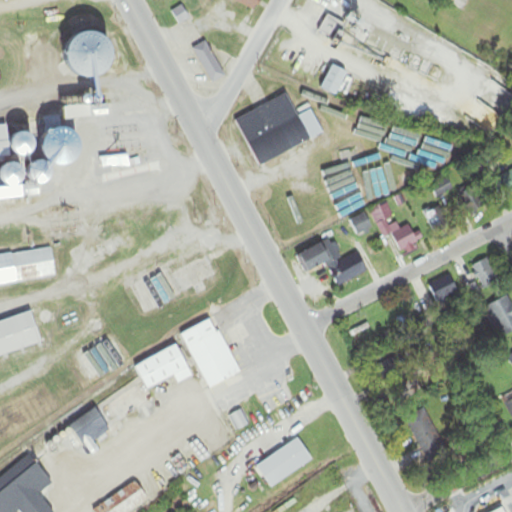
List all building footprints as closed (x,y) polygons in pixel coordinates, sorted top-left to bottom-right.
[(234,0),(234,2),(255,11),(260,0),(234,0)] [(170,9),(177,22),(186,16),(178,4),(170,9)] [(323,13),(315,29),(332,37),(340,21),(323,13)] [(72,70),(79,73),(86,74),(94,72),(100,68),(104,63),(106,56),(106,48),(103,41),(99,36),(92,32),(86,31),(79,32),(73,35),(68,39),(65,45),(63,52),(64,58),(67,65),(72,70)] [(189,46),(209,80),(221,73),(201,39),(189,46)] [(328,63),(317,86),(331,93),(342,70),(328,63)] [(232,119),(257,164),(305,137),(280,92),(232,119)] [(48,122),(52,165),(102,161),(102,169),(130,166),(129,157),(153,155),(150,114),(48,122)] [(11,152),(14,154),(18,154),(22,153),(25,151),(27,148),(29,144),(29,141),(28,137),(26,134),(22,132),(19,131),(15,131),(11,132),(8,135),(6,138),(5,142),(6,146),(8,150),(11,152)] [(28,180),(31,182),(35,182),(39,181),(42,179),(44,176),(45,173),(46,169),(44,165),(42,162),(39,160),(36,159),(32,159),(28,160),(25,163),(23,166),(22,170),(23,174),(25,178),(28,180)] [(0,182),(2,183),(5,183),(9,182),(12,180),(15,177),(16,174),(16,170),(15,166),(13,163),(10,161),(6,160),(2,160),(0,160),(0,182)] [(328,181),(340,205),(362,194),(350,169),(328,181)] [(453,191),(447,180),(431,188),(436,199),(453,191)] [(504,191),(511,188),(511,184),(511,181),(502,184),(504,191)] [(423,213),(434,234),(447,228),(436,206),(423,213)] [(351,221),(357,237),(372,231),(367,215),(351,221)] [(398,250),(420,244),(415,226),(391,232),(388,221),(379,224),(383,239),(394,236),(398,250)] [(338,287),(367,273),(358,254),(343,261),(332,239),(297,255),(306,275),(327,265),(338,287)] [(0,253),(0,282),(51,273),(46,245),(0,253)] [(473,266),(481,288),(496,282),(488,260),(473,266)] [(460,294),(450,276),(428,287),(438,305),(460,294)] [(500,340),(511,334),(511,302),(509,297),(485,308),(500,340)] [(0,319),(0,353),(37,340),(26,311),(0,319)] [(177,333),(206,386),(233,371),(205,319),(177,333)] [(132,365),(144,387),(183,366),(171,344),(132,365)] [(66,425),(80,445),(104,428),(90,408),(66,425)] [(445,451),(425,411),(406,421),(427,461),(445,451)] [(254,464),(268,485),(307,459),(292,438),(254,464)] [(0,486),(0,511),(9,511),(14,508),(17,511),(50,511),(34,492),(46,482),(30,462),(0,486)] [(89,508),(91,511),(121,511),(142,498),(131,480),(89,508)]
